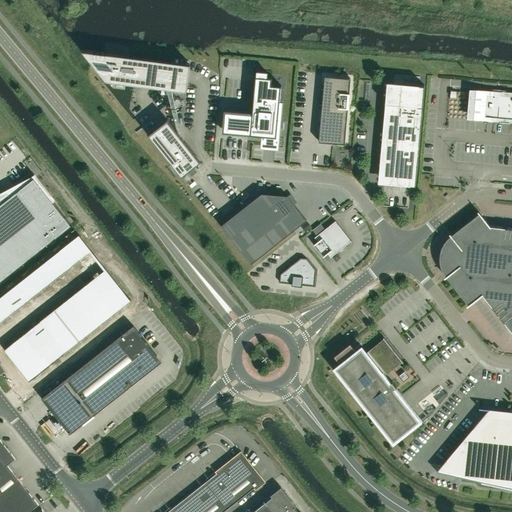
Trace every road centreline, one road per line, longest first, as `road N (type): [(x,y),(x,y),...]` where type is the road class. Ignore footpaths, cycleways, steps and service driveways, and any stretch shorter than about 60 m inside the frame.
road 1 (tertiary): [(250,335),(0,35)]
road 2 (unclassified): [(401,250),(344,181),(214,169),(204,116)]
road 3 (unclassified): [(244,374),(80,501)]
road 4 (tertiary): [(407,511),(370,485),(285,380)]
road 5 (unclassified): [(511,364),(490,358),(401,250)]
road 6 (unclassified): [(288,338),(401,250)]
road 7 (unclassified): [(80,501),(0,397)]
road 8 (unclassified): [(401,250),(471,196),(511,194)]
